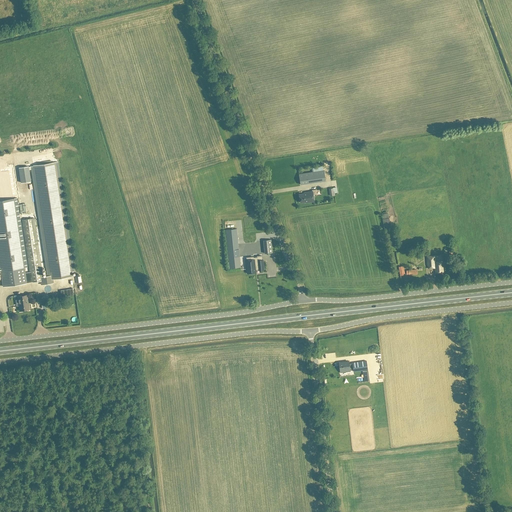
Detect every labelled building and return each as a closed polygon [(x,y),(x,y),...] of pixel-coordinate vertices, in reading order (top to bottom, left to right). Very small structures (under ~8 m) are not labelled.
[(33,167),(28,168),(28,167),(19,168),(21,183),(30,181),(29,170),(34,169),(50,276),(43,277),(34,219),(22,220),(30,272),(31,282),(41,281),(41,285),(53,283),(53,279),(72,276),(55,162),(33,166),(33,167)] [(299,174),(301,185),(325,181),(324,171),(299,174)] [(305,202),(306,203),(314,201),(312,192),(306,192),(307,193),(299,194),(300,203),(305,202)] [(240,197),(230,200),(243,243),(253,240),(240,197)] [(31,282),(30,272),(25,273),(14,199),(0,200),(0,264),(3,287),(26,283),(31,282)] [(237,229),(226,230),(229,268),(240,267),(237,229)] [(263,241),(265,254),(272,253),(271,240),(263,241)] [(263,261),(263,260),(262,260),(262,256),(257,256),(257,257),(253,258),(253,257),(246,258),(247,260),(246,260),(247,274),(250,273),(250,274),(253,274),(253,273),(256,273),(256,270),(258,269),(258,270),(264,270),(263,261)] [(435,268),(436,273),(443,273),(443,267),(442,262),(435,262),(434,256),(426,256),(427,266),(428,269),(435,268)] [(27,295),(18,297),(20,311),(29,310),(27,295)] [(349,361),(339,363),(340,371),(344,370),(344,372),(350,371),(350,369),(353,369),(354,372),(368,370),(366,361),(352,363),(353,363),(349,364),(349,361)]
